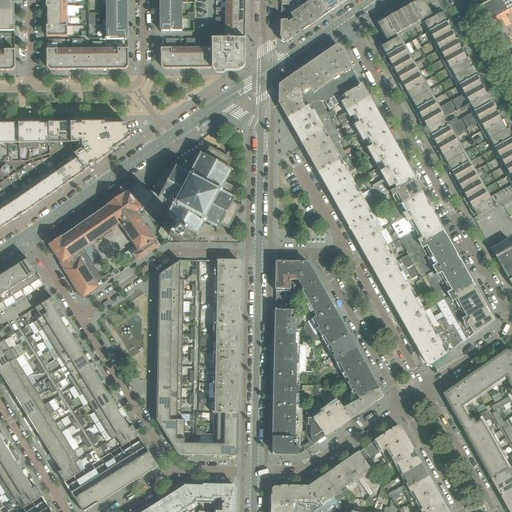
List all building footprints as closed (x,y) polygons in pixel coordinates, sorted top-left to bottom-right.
[(126,6),(126,0),(125,0),(105,0),(106,13),(126,13),(126,8),(126,6)] [(285,43),(314,23),(302,7),(299,2),(297,0),(292,0),(287,4),(287,7),(281,6),(280,40),(285,43)] [(314,23),(347,0),(308,0),(306,2),(307,3),(302,7),(314,23)] [(511,134),(493,101),(443,12),(439,14),(438,12),(432,15),(423,0),(412,0),(375,21),(386,41),(380,44),(381,47),(378,49),(423,130),(473,219),(496,207),(491,198),(488,199),(453,137),(465,130),(459,120),(457,121),(456,118),(446,124),(443,119),(455,112),(449,102),(437,108),(396,35),(422,21),(463,94),(451,101),(457,111),(459,110),(461,113),(471,107),(473,112),(461,119),(467,129),(479,122),(511,180),(511,185),(511,186),(511,187),(511,134)] [(511,0),(489,0),(477,7),(478,8),(487,23),(511,8),(511,0)] [(245,11),(245,1),(228,1),(227,10),(245,11)] [(182,32),(182,17),(181,3),(160,3),(160,17),(160,31),(160,32),(161,32),(163,32),(182,32)] [(0,14),(14,14),(14,6),(0,6),(0,14)] [(67,17),(67,6),(46,7),(46,8),(47,8),(47,17),(67,17)] [(245,20),(245,11),(227,10),(227,20),(245,20)] [(126,32),(126,26),(126,21),(126,19),(126,13),(106,13),(106,39),(106,40),(113,40),(118,40),(122,40),(124,40),(124,41),(126,41),(126,39),(126,34),(126,32)] [(0,22),(14,23),(14,14),(0,14),(0,22)] [(67,27),(67,17),(47,17),(47,26),(46,26),(46,27),(67,27)] [(245,30),(245,20),(227,20),(227,29),(245,30)] [(0,31),(14,31),(14,23),(0,22),(0,31)] [(67,37),(67,27),(46,27),(46,37),(67,37)] [(244,39),(245,30),(227,29),(227,39),(244,39)] [(244,62),(244,39),(227,39),(225,39),(215,39),(213,39),(211,39),(211,48),(211,69),(234,69),(244,62)] [(413,41),(411,42),(416,51),(421,49),(415,40),(413,41)] [(360,83),(351,68),(340,49),(335,47),(280,86),(279,104),(287,118),(308,106),(318,101),(324,103),(346,91),(360,83)] [(201,69),(201,48),(191,49),(191,69),(201,69)] [(211,69),(211,48),(201,48),(201,69),(211,69)] [(97,70),(97,49),(87,50),(87,70),(97,70)] [(108,70),(107,49),(97,49),(97,70),(108,70)] [(118,70),(118,49),(107,49),(108,70),(118,70)] [(128,49),(118,49),(118,70),(125,70),(128,67),(128,62),(128,59),(128,49)] [(171,70),(171,49),(160,49),(161,67),(163,70),(171,70)] [(181,70),(181,49),(171,49),(171,70),(181,70)] [(191,69),(191,49),(181,49),(181,70),(191,69)] [(57,71),(57,50),(50,50),(46,50),(46,68),(49,71),(57,71)] [(67,71),(67,50),(57,50),(57,71),(67,71)] [(77,71),(77,50),(67,50),(67,71),(77,71)] [(87,70),(87,50),(77,50),(77,71),(87,70)] [(15,51),(5,51),(5,72),(12,72),(15,69),(15,51)] [(375,111),(361,86),(348,93),(343,96),(346,101),(341,104),(346,113),(337,118),(340,123),(338,128),(340,129),(350,123),(357,119),(358,121),(375,111)] [(341,104),(346,101),(343,96),(348,93),(346,91),(324,103),(329,110),(329,112),(333,118),(336,116),(332,109),(341,104)] [(334,127),(330,119),(333,118),(329,112),(318,119),(313,111),(311,112),(308,106),(287,118),(303,145),(334,127)] [(387,133),(382,123),(375,111),(358,121),(357,119),(350,123),(352,127),(353,126),(362,141),(360,143),(362,147),(369,143),(387,133)] [(114,152),(112,150),(130,138),(126,125),(104,125),(104,123),(49,124),(49,140),(49,154),(51,158),(59,170),(68,183),(114,152)] [(0,140),(8,140),(8,124),(0,124),(0,140)] [(19,140),(19,124),(8,124),(8,140),(19,140)] [(29,140),(29,124),(19,124),(19,140),(29,140)] [(38,140),(38,124),(29,124),(29,140),(38,140)] [(49,140),(49,124),(38,124),(38,140),(49,140)] [(338,161),(347,156),(344,151),(338,154),(333,146),(340,142),(344,148),(349,145),(348,144),(353,141),(351,137),(346,140),(342,133),(340,129),(338,128),(335,129),(334,127),(303,145),(318,172),(338,161)] [(400,156),(394,144),(387,133),(369,143),(370,147),(366,149),(375,165),(377,169),(400,156)] [(0,210),(3,208),(11,203),(19,198),(27,192),(35,187),(43,181),(51,176),(59,170),(51,158),(50,158),(49,154),(49,140),(38,140),(29,140),(19,140),(8,140),(0,140),(0,210)] [(137,186),(129,191),(130,191),(143,211),(146,209),(165,220),(158,233),(165,243),(166,240),(168,236),(170,237),(180,243),(187,231),(197,237),(198,235),(196,235),(199,230),(200,230),(201,229),(200,228),(202,223),(204,224),(205,222),(210,225),(209,227),(211,227),(211,226),(217,229),(216,230),(217,231),(220,225),(228,230),(229,228),(228,228),(231,222),(236,213),(238,208),(239,209),(240,207),(232,203),(235,197),(234,197),(233,198),(228,195),(232,187),(224,183),(227,178),(228,179),(229,177),(228,177),(230,171),(232,172),(233,171),(227,168),(231,160),(230,159),(230,160),(220,155),(210,149),(209,148),(205,156),(199,153),(198,154),(200,155),(197,160),(196,159),(195,161),(197,161),(194,167),(186,162),(181,170),(176,168),(177,166),(176,165),(173,171),(165,167),(164,168),(165,168),(162,174),(157,183),(154,188),(151,193),(148,192),(137,186)] [(349,173),(355,170),(347,156),(338,161),(318,172),(334,200),(354,189),(351,183),(353,182),(349,173)] [(396,193),(415,182),(400,156),(377,169),(388,188),(394,186),(395,189),(389,192),(392,197),(396,194),(396,193)] [(364,172),(360,166),(356,169),(359,175),(364,172)] [(59,170),(51,176),(60,189),(68,183),(59,170)] [(51,176),(43,181),(52,194),(60,189),(51,176)] [(43,181),(35,187),(44,200),(52,194),(43,181)] [(422,194),(415,182),(396,193),(396,194),(392,197),(402,215),(406,212),(402,205),(422,194)] [(35,187),(27,192),(36,205),(44,200),(35,187)] [(376,193),(375,192),(373,188),(368,191),(371,196),(376,193)] [(368,208),(364,201),(359,192),(357,194),(354,189),(334,200),(349,227),(368,216),(376,211),(373,205),(368,208)] [(56,241),(48,246),(56,256),(61,264),(60,264),(64,270),(82,300),(98,289),(98,288),(100,288),(105,284),(118,275),(114,270),(101,279),(90,261),(84,250),(91,245),(119,225),(137,251),(155,239),(153,237),(155,236),(148,226),(149,226),(145,220),(143,222),(137,214),(138,213),(141,217),(145,214),(143,211),(130,191),(124,195),(123,194),(107,205),(108,206),(97,213),(93,216),(90,218),(90,219),(80,226),(79,226),(72,231),(62,238),(61,237),(56,241)] [(27,192),(19,198),(28,211),(36,205),(27,192)] [(376,193),(371,196),(370,197),(373,202),(379,198),(376,193)] [(436,220),(429,208),(422,194),(402,205),(406,212),(402,215),(405,221),(393,228),(399,239),(400,240),(436,220)] [(19,198),(11,203),(20,216),(28,211),(19,198)] [(388,211),(397,206),(394,202),(385,207),(388,211)] [(11,203),(3,208),(12,222),(20,217),(20,216),(11,203)] [(3,208),(0,210),(0,220),(4,227),(12,222),(3,208)] [(383,230),(377,219),(384,214),(381,209),(376,211),(368,216),(349,227),(366,259),(385,248),(394,242),(394,241),(398,239),(395,234),(391,236),(386,229),(383,230)] [(450,244),(444,234),(436,220),(400,240),(407,252),(406,252),(406,253),(409,257),(413,265),(450,244)] [(137,251),(132,254),(137,261),(137,262),(160,246),(155,239),(137,251)] [(511,242),(510,243),(508,239),(490,249),(511,287),(511,242)] [(465,271),(450,244),(413,265),(417,273),(421,278),(422,278),(424,282),(428,280),(434,275),(438,283),(439,285),(465,271)] [(394,259),(398,257),(396,253),(392,256),(392,255),(390,256),(385,248),(366,259),(381,284),(400,274),(395,264),(396,263),(394,259)] [(37,275),(29,262),(27,259),(18,265),(30,286),(39,280),(45,289),(46,289),(39,278),(40,277),(38,274),(37,275)] [(179,280),(180,261),(160,275),(160,281),(179,281),(179,280)] [(239,281),(239,277),(240,276),(240,265),(237,262),(217,262),(217,288),(212,288),(211,293),(217,293),(239,294),(240,282),(239,281)] [(317,280),(307,264),(276,263),(276,292),(290,292),(290,281),(297,281),(301,289),(317,280)] [(30,286),(18,265),(8,271),(21,291),(30,286)] [(21,291),(8,271),(0,276),(0,277),(12,297),(21,291)] [(479,297),(465,271),(439,285),(441,292),(452,312),(479,297)] [(411,290),(407,282),(405,283),(400,274),(381,284),(396,311),(414,300),(409,291),(411,290)] [(12,297),(0,277),(0,298),(3,303),(12,297)] [(183,292),(183,280),(179,280),(179,281),(160,281),(159,291),(183,292)] [(332,308),(317,280),(301,289),(297,290),(297,296),(302,293),(308,304),(298,312),(299,315),(300,315),(301,315),(311,308),(316,317),(332,308)] [(439,302),(432,290),(432,289),(429,291),(436,304),(439,302)] [(183,303),(183,292),(159,291),(159,302),(183,303)] [(238,311),(238,307),(239,306),(239,294),(217,293),(216,324),(239,324),(239,312),(238,311)] [(40,318),(57,307),(51,297),(50,298),(51,298),(35,309),(40,318)] [(491,318),(479,297),(452,312),(456,319),(460,317),(463,324),(462,324),(470,337),(490,323),(491,318)] [(424,312),(422,308),(420,309),(414,300),(396,311),(411,338),(430,327),(424,318),(434,312),(433,312),(438,309),(436,306),(430,309),(424,312)] [(183,313),(183,303),(159,302),(159,313),(183,313)] [(446,315),(439,302),(436,304),(443,317),(446,315)] [(295,319),(296,311),(296,305),(287,305),(275,305),(275,311),(288,311),(291,311),(290,319),(295,319)] [(59,319),(54,311),(58,308),(57,307),(40,318),(36,320),(42,329),(59,319)] [(348,335),(332,308),(316,317),(313,319),(318,328),(316,329),(321,338),(323,337),(328,346),(348,335)] [(295,325),(295,319),(290,319),(291,311),(288,311),(275,311),(274,345),(295,345),(295,334),(296,335),(296,329),(295,325)] [(183,324),(183,313),(159,313),(159,324),(183,324)] [(453,327),(446,315),(443,317),(444,319),(450,328),(453,327)] [(48,339),(65,328),(59,319),(42,329),(48,339)] [(453,334),(450,328),(444,319),(437,322),(443,332),(445,335),(446,338),(453,334)] [(182,335),(183,324),(159,324),(159,335),(182,335)] [(239,336),(239,324),(216,324),(216,339),(212,339),(209,339),(209,344),(216,344),(215,354),(238,354),(238,342),(237,341),(237,337),(239,336)] [(452,349),(446,338),(445,335),(439,339),(437,335),(435,336),(430,327),(411,338),(426,364),(430,365),(452,349)] [(54,348),(71,337),(65,328),(48,339),(54,348)] [(459,344),(453,334),(446,338),(452,349),(459,344)] [(182,346),(182,335),(159,335),(158,345),(182,346)] [(363,362),(348,335),(328,346),(333,355),(332,356),(336,365),(338,364),(343,373),(363,362)] [(60,357),(76,347),(71,337),(54,348),(60,357)] [(0,355),(10,350),(4,341),(0,342),(0,355)] [(182,357),(182,346),(158,345),(158,356),(182,357)] [(297,356),(297,345),(295,345),(274,345),(274,375),(296,375),(296,365),(299,365),(299,356),(297,356)] [(315,361),(314,345),(310,346),(306,346),(309,361),(315,361)] [(65,366),(82,356),(76,347),(60,357),(65,366)] [(0,368),(19,357),(13,348),(10,350),(0,355),(0,368)] [(511,354),(511,352),(505,351),(480,369),(492,386),(506,377),(508,381),(507,381),(511,389),(511,354)] [(238,366),(238,354),(215,354),(215,384),(238,384),(238,372),(237,371),(237,367),(238,366)] [(71,375),(88,365),(82,356),(65,366),(71,375)] [(182,368),(182,357),(158,356),(158,367),(182,368)] [(21,368),(16,360),(19,358),(19,357),(0,368),(0,372),(4,379),(21,368)] [(377,388),(363,362),(343,373),(349,382),(347,384),(352,392),(353,391),(358,400),(377,388)] [(74,387),(94,374),(88,365),(71,375),(68,377),(74,387)] [(182,379),(182,368),(158,367),(158,378),(182,379)] [(10,388),(27,378),(21,368),(4,379),(10,388)] [(483,424),(491,419),(490,415),(486,417),(482,419),(479,421),(475,423),(473,419),(470,420),(462,407),(492,386),(480,369),(443,395),(490,479),(507,470),(508,469),(483,424)] [(80,397),(83,395),(100,384),(94,374),(74,387),(80,397)] [(296,386),(296,375),(274,375),(273,406),(296,406),(298,406),(298,400),(298,386),(296,386)] [(16,397),(33,387),(27,378),(10,388),(16,397)] [(181,389),(182,379),(158,378),(158,389),(181,389)] [(89,403),(105,393),(100,384),(83,395),(89,403)] [(236,401),(236,399),(236,397),(237,396),(238,384),(215,384),(214,414),(237,414),(237,402),(236,401)] [(22,407),(38,396),(33,387),(16,397),(22,407)] [(320,395),(316,388),(312,391),(316,398),(320,395)] [(333,398),(341,392),(342,392),(339,388),(330,394),(333,398)] [(349,421),(378,400),(383,397),(377,388),(358,400),(357,400),(349,405),(346,400),(341,392),(333,398),(335,400),(336,402),(349,421)] [(181,400),(181,389),(158,389),(158,400),(181,400)] [(350,398),(345,390),(342,392),(341,392),(346,400),(350,398)] [(94,413),(111,402),(105,393),(89,403),(94,413)] [(27,416),(44,405),(38,396),(22,407),(27,416)] [(181,411),(181,400),(158,400),(157,410),(181,411)] [(100,422),(117,411),(111,402),(94,413),(100,422)] [(325,437),(349,421),(336,402),(329,407),(327,406),(320,411),(321,413),(314,418),(313,419),(325,437)] [(33,425),(50,415),(44,405),(27,416),(33,425)] [(295,438),(296,406),(273,406),(273,438),(295,438)] [(181,421),(181,411),(157,410),(157,421),(158,421),(185,422),(185,421),(181,421)] [(325,437),(313,419),(314,418),(308,410),(306,410),(306,416),(306,423),(306,432),(306,437),(306,438),(311,447),(325,437)] [(106,431),(123,421),(117,411),(100,422),(106,431)] [(237,414),(214,414),(213,414),(213,425),(237,426),(237,414)] [(39,435),(56,424),(50,415),(33,425),(39,435)] [(116,438),(132,427),(132,426),(128,429),(123,421),(106,431),(112,441),(116,438)] [(184,433),(185,422),(158,421),(165,432),(184,433)] [(45,444),(62,433),(56,424),(39,435),(45,444)] [(237,436),(237,426),(213,425),(213,435),(237,436)] [(121,447),(138,437),(138,438),(139,437),(132,427),(116,438),(121,447)] [(370,459),(387,449),(406,439),(400,428),(399,427),(396,427),(364,449),(370,459)] [(184,444),(184,433),(165,432),(172,445),(184,445),(184,444)] [(51,453),(67,442),(62,433),(45,444),(51,453)] [(236,446),(237,436),(213,435),(213,444),(214,444),(217,445),(217,446),(236,446)] [(295,448),(295,438),(273,438),(272,455),(299,455),(300,455),(300,448),(295,448)] [(420,464),(413,451),(406,439),(387,449),(392,458),(376,467),(379,471),(382,469),(387,466),(393,463),(395,467),(397,466),(402,475),(420,464)] [(56,462),(73,452),(67,442),(51,453),(56,462)] [(0,458),(9,453),(3,444),(0,446),(0,458)] [(191,444),(187,444),(184,444),(184,445),(172,445),(179,456),(214,456),(214,444),(213,444),(191,444)] [(236,453),(236,446),(217,446),(217,445),(214,444),(214,456),(233,457),(233,455),(236,453)] [(157,467),(148,451),(146,448),(145,448),(144,446),(143,446),(144,447),(135,453),(147,473),(157,467)] [(376,467),(370,459),(364,449),(358,453),(371,472),(374,476),(380,471),(379,471),(376,467)] [(58,474),(75,464),(79,461),(73,452),(56,462),(61,470),(58,473),(58,474)] [(0,471),(15,462),(9,453),(0,458),(0,471)] [(147,473),(135,453),(126,458),(138,478),(147,473)] [(359,481),(371,472),(358,453),(334,470),(347,489),(355,484),(357,486),(360,484),(360,483),(359,481)] [(138,478),(126,458),(117,464),(129,484),(138,478)] [(0,476),(4,482),(21,472),(15,462),(0,471),(0,476)] [(65,483),(81,473),(75,464),(58,474),(64,484),(65,483)] [(129,484),(117,464),(107,470),(120,490),(129,484)] [(435,490),(428,478),(420,464),(402,475),(407,483),(405,485),(389,494),(391,498),(398,494),(407,489),(410,493),(412,492),(416,501),(435,490)] [(120,490),(107,470),(98,476),(111,496),(120,490)] [(334,498),(347,489),(334,470),(308,488),(324,511),(325,511),(326,511),(325,511),(333,506),(336,510),(340,507),(334,498)] [(495,487),(511,478),(507,470),(490,479),(495,487)] [(10,491),(26,481),(21,472),(4,482),(10,491)] [(111,496),(98,476),(89,481),(102,501),(111,496)] [(501,494),(511,487),(511,478),(495,487),(499,495),(501,494)] [(15,501),(36,488),(35,487),(32,489),(26,481),(10,491),(15,501)] [(102,501),(89,481),(80,487),(93,507),(102,501)] [(196,501),(197,487),(185,487),(185,486),(176,492),(187,509),(196,504),(196,501)] [(229,511),(235,511),(236,488),(234,486),(203,486),(202,487),(197,487),(196,501),(212,501),(212,511),(215,511),(229,511)] [(84,511),(93,507),(80,487),(71,493),(71,492),(70,492),(71,495),(70,495),(72,499),(73,498),(82,511),(84,511)] [(324,511),(308,488),(274,487),(272,489),(271,504),(295,505),(298,504),(299,505),(304,508),(310,511),(324,511)] [(511,501),(511,487),(501,494),(502,496),(500,497),(505,505),(511,501)] [(21,510),(41,497),(42,498),(36,488),(15,501),(21,510)] [(447,511),(442,504),(435,490),(416,501),(421,510),(417,511),(447,511)] [(153,511),(182,511),(187,509),(176,492),(166,499),(165,500),(162,502),(161,502),(151,508),(153,511)] [(353,506),(353,499),(343,507),(346,511),(353,506)]
